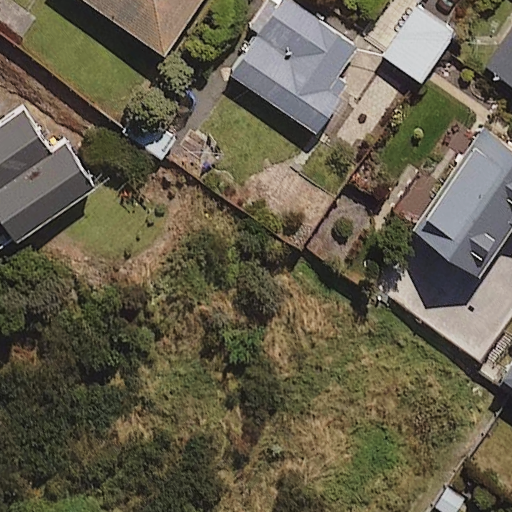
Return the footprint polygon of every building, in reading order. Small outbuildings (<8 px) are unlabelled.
[(94,0),(162,47),(194,0),(94,0)] [(357,41),(297,0),(269,0),(224,65),(315,128),(347,81),(335,73),(357,41)] [(452,30),(410,0),(406,0),(375,45),(419,76),(452,30)] [(511,23),(486,61),(511,79),(511,23)] [(52,149),(22,105),(0,119),(0,239),(1,241),(91,181),(64,141),(52,149)] [(178,129),(143,106),(126,133),(161,155),(178,129)] [(511,136),(484,117),(411,222),(479,269),(511,221),(511,136)] [(511,357),(502,371),(511,378),(511,357)]
